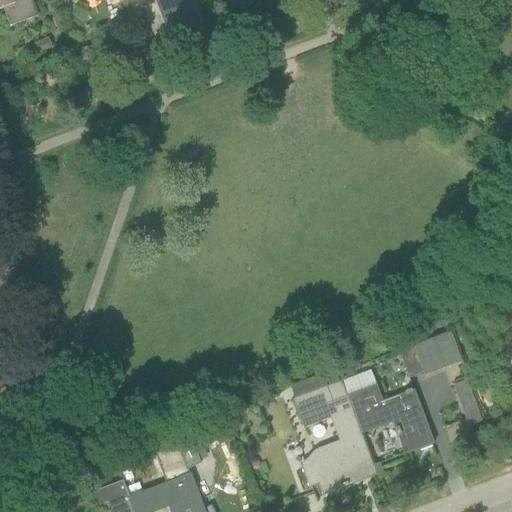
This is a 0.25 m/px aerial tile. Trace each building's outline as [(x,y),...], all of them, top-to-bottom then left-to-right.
[(0,0),(0,10),(7,28),(36,17),(29,0),(0,0)] [(151,0),(154,5),(166,38),(166,39),(201,26),(201,25),(191,0),(151,0)] [(150,6),(128,15),(141,48),(166,39),(166,38),(154,5),(150,6)] [(407,380),(422,375),(413,348),(398,353),(407,380)] [(325,389),(321,378),(320,376),(286,390),(302,430),(328,420),(337,443),(312,453),(305,460),(301,464),(298,465),(307,490),(317,486),(321,497),(375,477),(371,467),(359,435),(345,398),(339,383),(325,389)] [(412,391),(381,403),(375,386),(345,398),(359,435),(392,422),(404,456),(433,445),(412,391)] [(475,409),(461,413),(466,427),(480,422),(475,409)] [(200,465),(193,447),(187,432),(173,437),(177,447),(153,456),(164,485),(127,499),(132,511),(153,511),(167,507),(169,511),(201,511),(186,470),(200,465)] [(375,477),(382,474),(378,465),(371,467),(375,477)] [(132,511),(127,499),(121,483),(72,501),(76,511),(86,511),(105,505),(107,511),(132,511)]
